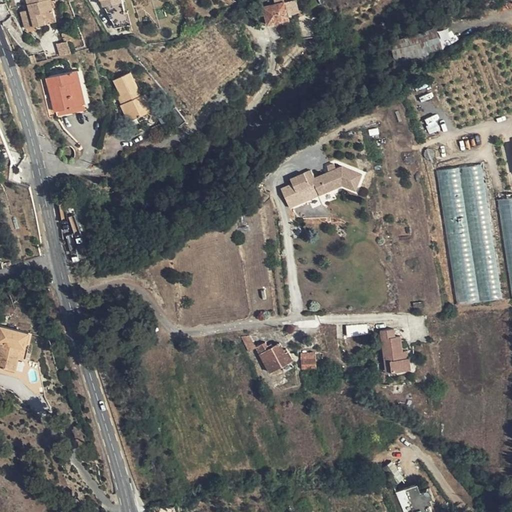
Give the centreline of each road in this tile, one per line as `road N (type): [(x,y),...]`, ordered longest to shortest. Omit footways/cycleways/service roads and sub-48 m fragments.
road 1 (tertiary): [(0,43),(130,511)]
road 2 (unknown): [(0,277),(322,155)]
road 3 (unknown): [(66,298),(123,287),(182,334),(292,321)]
